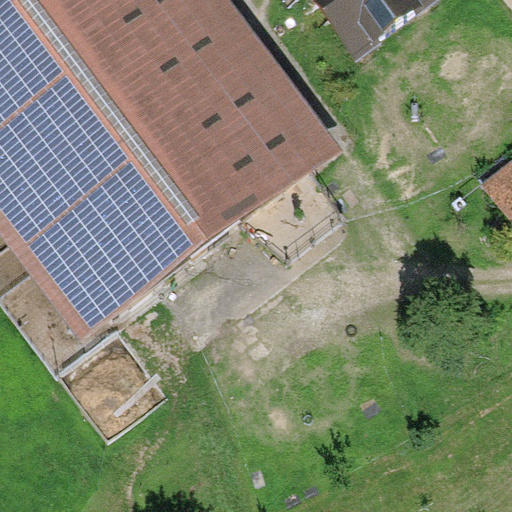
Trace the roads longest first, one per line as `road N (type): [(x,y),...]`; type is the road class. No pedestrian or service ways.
road 1 (track): [(207,511),(305,440),(402,278),(411,226),(391,169),(273,0)]
road 2 (track): [(383,314),(511,295)]
